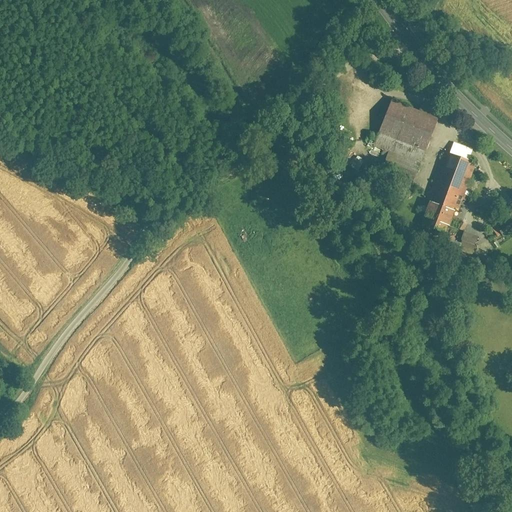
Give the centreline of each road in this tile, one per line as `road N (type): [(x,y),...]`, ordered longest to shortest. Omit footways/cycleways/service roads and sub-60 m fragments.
road 1 (residential): [(398,32),(154,222),(0,417)]
road 2 (tertiary): [(511,149),(398,32)]
